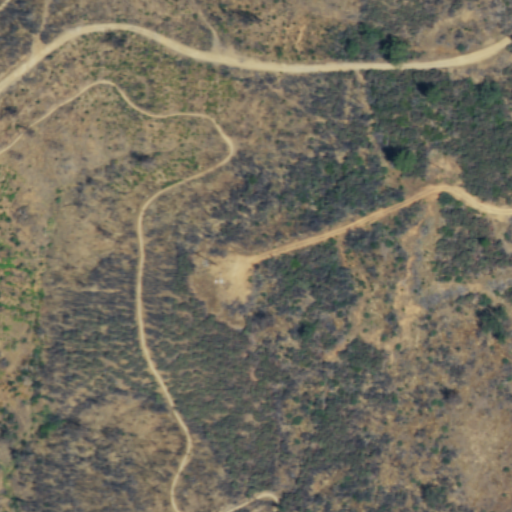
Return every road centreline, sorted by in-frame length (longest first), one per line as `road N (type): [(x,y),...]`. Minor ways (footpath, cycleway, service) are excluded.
road 1 (track): [(511,209),(487,208),(439,186),(223,269)]
road 2 (track): [(211,56),(307,67),(442,62),(511,34)]
road 3 (track): [(211,56),(215,36),(191,0),(44,7),(38,54)]
road 4 (track): [(0,83),(89,26),(127,25),(211,56)]
